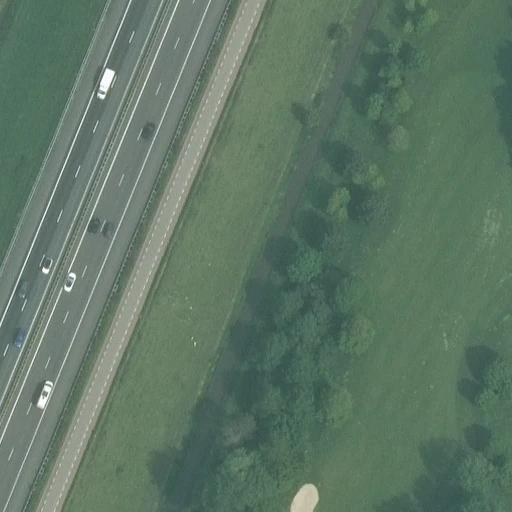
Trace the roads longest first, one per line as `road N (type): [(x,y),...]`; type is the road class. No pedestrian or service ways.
road 1 (tertiary): [(48,511),(254,0)]
road 2 (motorway): [(0,483),(195,0)]
road 3 (motorway): [(147,0),(0,368)]
